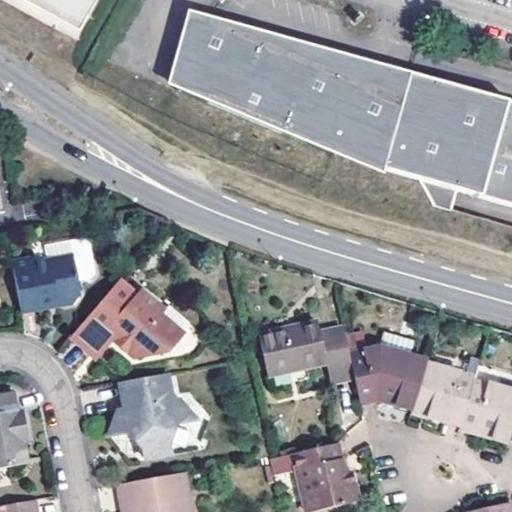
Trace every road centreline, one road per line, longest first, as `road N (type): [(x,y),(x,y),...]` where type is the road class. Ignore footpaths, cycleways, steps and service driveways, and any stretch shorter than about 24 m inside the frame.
road 1 (tertiary): [(145,179),(265,231),(511,303)]
road 2 (residential): [(0,355),(26,358),(57,390),(79,511)]
road 3 (tertiary): [(145,179),(0,63)]
road 4 (residential): [(490,466),(454,447),(415,451),(409,468),(429,493),(476,482)]
road 5 (tertiary): [(0,112),(77,155),(145,179)]
